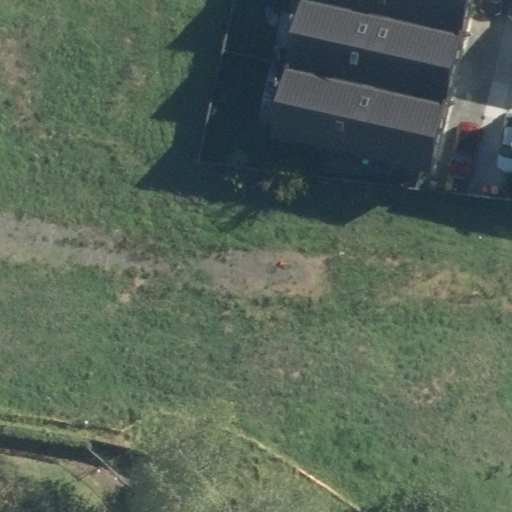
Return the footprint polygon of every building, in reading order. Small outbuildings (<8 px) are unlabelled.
[(198,0),(79,0),(70,42),(95,47),(75,135),(163,156),(198,0)] [(368,0),(312,0),(299,57),(458,94),(474,24),(368,0)] [(368,0),(474,24),(479,0),(368,0)] [(299,57),(283,127),(442,163),(458,94),(299,57)] [(67,166),(0,158),(0,292),(122,306),(135,194),(65,186),(67,166)] [(475,196),(393,186),(387,233),(469,243),(475,196)] [(312,246),(200,241),(191,425),(303,430),(312,246)] [(511,359),(336,343),(326,453),(511,469),(511,455),(511,359)]
